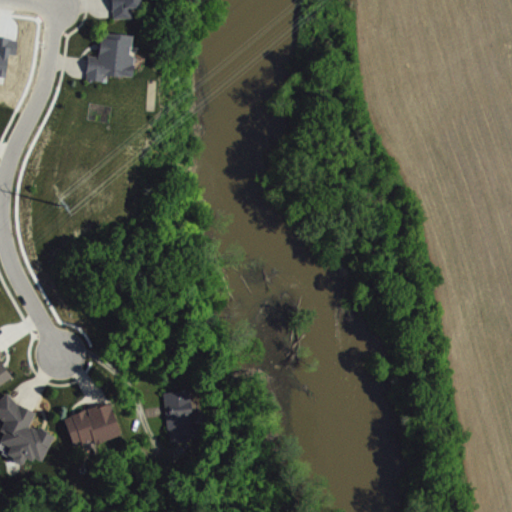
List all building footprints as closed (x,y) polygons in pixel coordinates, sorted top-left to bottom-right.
[(115,0),(117,17),(134,16),(134,6),(143,6),(142,0),(115,0)] [(95,55),(84,54),(83,63),(82,70),(84,71),(83,78),(100,80),(101,74),(117,76),(117,74),(128,75),(131,55),(125,54),(126,45),(128,45),(129,34),(102,30),(101,36),(97,35),(95,55)] [(0,381),(10,375),(0,361),(0,381)] [(160,391),(187,389),(189,414),(186,414),(187,426),(193,425),(195,437),(187,438),(187,440),(178,441),(167,442),(166,429),(164,429),(160,391)] [(10,458),(11,456),(5,453),(8,446),(0,442),(0,435),(2,432),(0,430),(0,423),(2,420),(0,419),(0,395),(4,392),(16,404),(16,403),(25,407),(33,411),(27,425),(34,428),(36,425),(45,430),(44,432),(51,435),(38,460),(31,457),(29,460),(23,457),(20,463),(17,464),(11,461),(10,458)] [(107,401),(118,433),(99,439),(100,440),(91,443),(89,438),(69,444),(60,417),(68,415),(67,413),(81,408),(83,414),(85,413),(83,406),(93,403),(98,401),(99,404),(107,401)]
